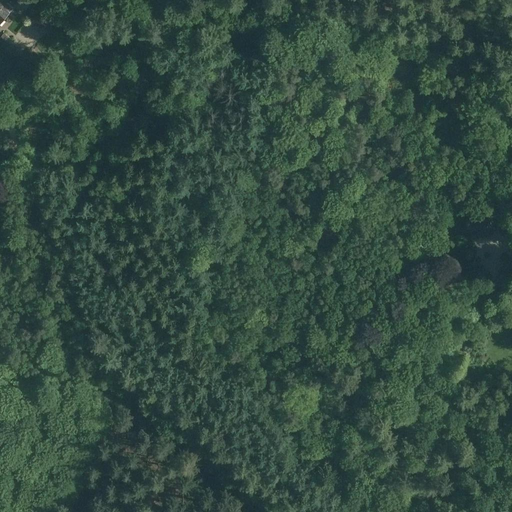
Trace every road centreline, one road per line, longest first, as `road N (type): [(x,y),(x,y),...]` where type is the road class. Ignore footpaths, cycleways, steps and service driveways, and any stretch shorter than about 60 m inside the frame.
road 1 (track): [(106,0),(147,12),(291,26),(511,81)]
road 2 (track): [(36,198),(103,345),(291,511)]
